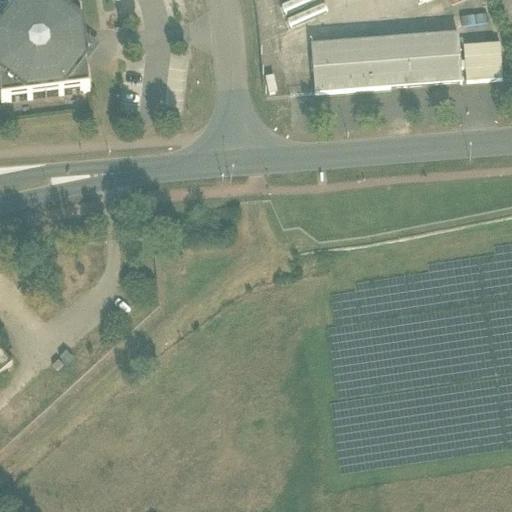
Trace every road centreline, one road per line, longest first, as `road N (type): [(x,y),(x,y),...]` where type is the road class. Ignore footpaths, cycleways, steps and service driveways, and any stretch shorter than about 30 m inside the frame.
road 1 (track): [(258,194),(258,255),(0,482)]
road 2 (unclassified): [(239,166),(511,147)]
road 3 (unclassified): [(239,166),(219,0)]
road 4 (unclassified): [(111,175),(239,166)]
